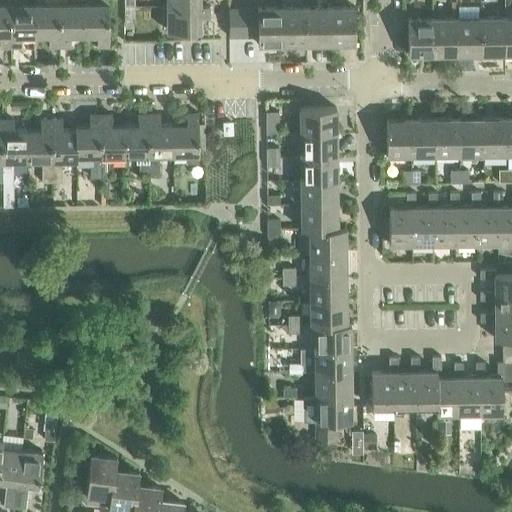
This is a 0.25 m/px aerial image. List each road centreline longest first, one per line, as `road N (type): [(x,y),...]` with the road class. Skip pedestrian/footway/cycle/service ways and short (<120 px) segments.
road 1 (residential): [(385,83),(0,80)]
road 2 (residential): [(364,265),(465,265),(466,342),(365,342)]
road 3 (residential): [(364,265),(363,98),(385,83)]
road 4 (residential): [(385,83),(511,82)]
